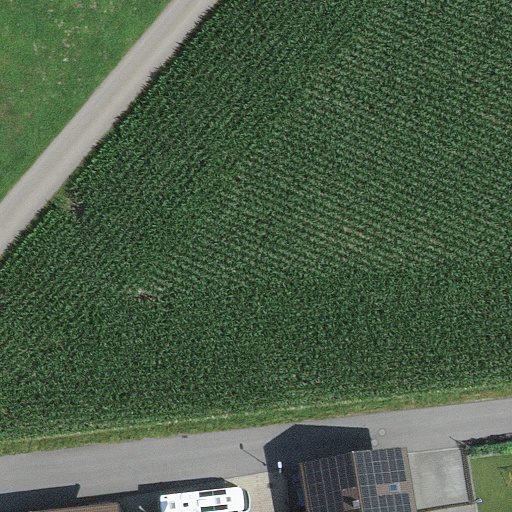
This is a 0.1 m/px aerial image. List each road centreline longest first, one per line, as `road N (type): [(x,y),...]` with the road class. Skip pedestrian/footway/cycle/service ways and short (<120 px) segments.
road 1 (residential): [(0,489),(511,427)]
road 2 (residential): [(202,0),(0,240)]
